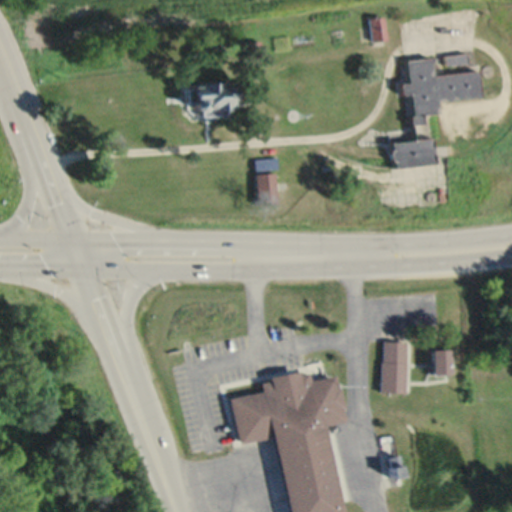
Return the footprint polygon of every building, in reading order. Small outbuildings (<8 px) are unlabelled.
[(367,16),(367,41),(383,41),(383,16),(367,16)] [(253,42),(245,43),(246,50),(254,49),(253,42)] [(477,70),(432,74),(430,56),(404,59),(406,84),(407,84),(411,126),(423,125),(422,115),(437,113),(436,101),(480,97),(477,70)] [(184,87),(186,101),(193,100),(194,108),(214,106),(215,111),(227,110),(227,106),(232,106),(232,101),(238,100),(236,83),(220,85),(220,80),(201,82),(201,86),(184,87)] [(393,167),(434,164),(432,138),(391,142),(393,167)] [(254,173),(254,199),(274,199),(274,173),(254,173)] [(378,392),(403,392),(403,339),(378,339),(378,392)] [(449,374),(449,347),(429,347),(429,374),(449,374)] [(227,398),(238,443),(272,435),(290,511),(341,511),(320,423),(342,418),(332,375),(310,380),(308,371),(298,373),(297,370),(268,377),(269,380),(260,382),(262,389),(227,398)]
